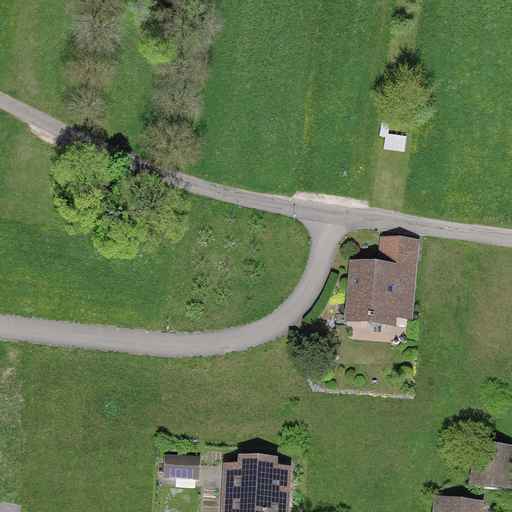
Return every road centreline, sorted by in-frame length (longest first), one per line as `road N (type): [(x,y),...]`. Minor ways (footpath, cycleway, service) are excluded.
road 1 (residential): [(331,213),(307,290),(258,332),(164,345),(0,326)]
road 2 (residential): [(331,213),(163,177),(0,99)]
road 3 (residential): [(511,238),(331,213)]
